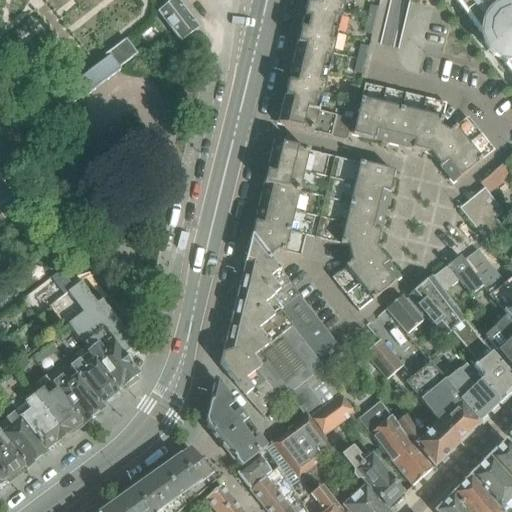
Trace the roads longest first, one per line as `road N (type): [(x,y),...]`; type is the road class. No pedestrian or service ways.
road 1 (tertiary): [(38,511),(139,434),(177,379),(234,131)]
road 2 (residential): [(443,202),(508,151),(466,95),(403,80)]
